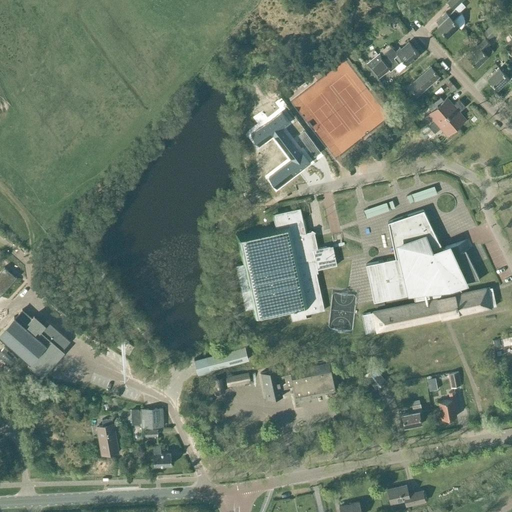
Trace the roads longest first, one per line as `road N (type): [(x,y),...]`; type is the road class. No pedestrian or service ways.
road 1 (residential): [(15,305),(25,296),(84,348),(166,401),(208,492)]
road 2 (tertiary): [(234,490),(511,433)]
road 3 (unclassified): [(276,198),(433,165),(461,171),(485,190)]
road 4 (secondary): [(0,502),(208,492)]
road 5 (unclassified): [(511,131),(411,24)]
